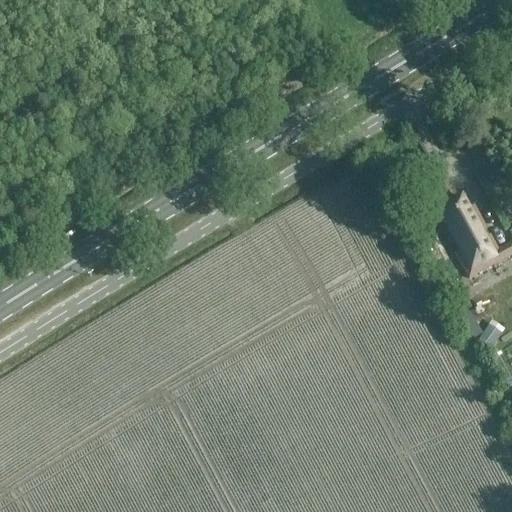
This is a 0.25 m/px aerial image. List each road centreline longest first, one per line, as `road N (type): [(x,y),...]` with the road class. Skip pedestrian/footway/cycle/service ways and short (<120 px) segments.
road 1 (unclassified): [(0,352),(511,41)]
road 2 (primary): [(0,306),(505,0)]
